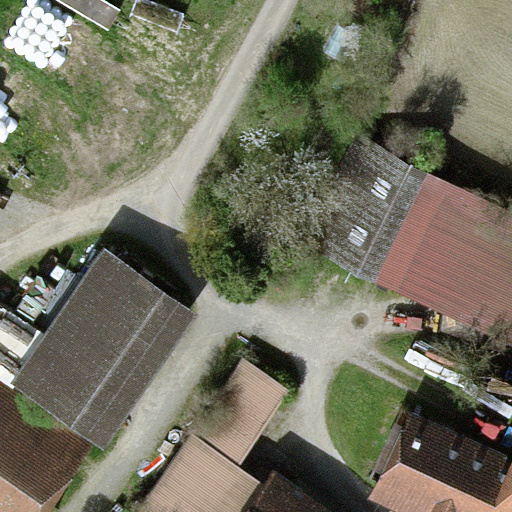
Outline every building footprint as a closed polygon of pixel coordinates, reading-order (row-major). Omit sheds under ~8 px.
[(320,241),(396,280),(446,182),(370,144),(320,241)] [(18,371),(86,418),(174,294),(107,246),(18,371)] [(284,389),(241,361),(139,511),(305,511),(234,464),(284,389)] [(0,511),(40,511),(88,441),(0,382),(0,511)] [(511,460),(419,414),(385,481),(447,511),(503,511),(511,495),(511,460)]
